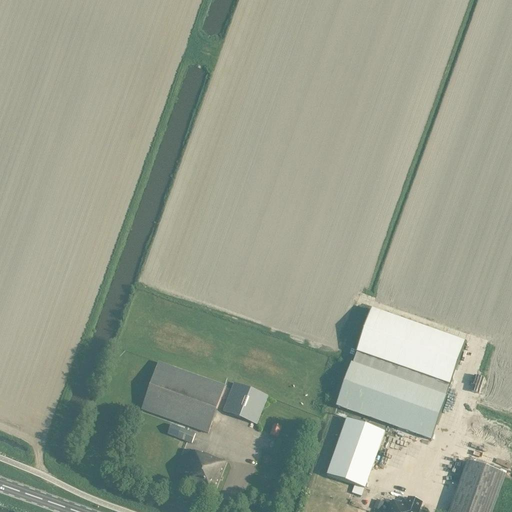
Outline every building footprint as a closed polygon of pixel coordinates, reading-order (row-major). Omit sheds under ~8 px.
[(356,351),(352,363),(446,396),(449,385),(450,385),(465,341),(371,309),(356,351)] [(142,409),(208,432),(224,384),(159,361),(142,409)] [(350,363),(335,406),(431,439),(446,396),(352,363),(350,363)] [(223,410),(256,423),(267,395),(234,382),(223,410)] [(327,474),(364,488),(384,431),(347,417),(327,474)] [(171,434),(191,442),(195,433),(180,427),(178,432),(172,430),(171,434)] [(396,452),(401,453),(404,442),(398,441),(396,452)] [(185,474),(181,484),(213,495),(226,460),(202,451),(202,452),(193,449),(193,450),(190,449),(183,448),(176,470),(185,474)] [(491,511),(505,473),(467,460),(448,511),(491,511)] [(376,501),(384,504),(387,495),(379,492),(376,501)] [(387,511),(418,511),(422,501),(407,495),(405,502),(401,501),(400,502),(392,499),(387,511)]
